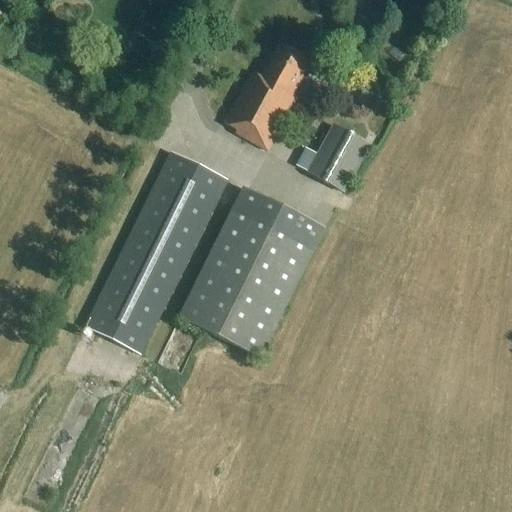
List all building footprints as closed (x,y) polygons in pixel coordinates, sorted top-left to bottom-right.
[(365,0),(363,3),(386,16),(395,0),(365,0)] [(235,135),(267,153),(297,99),(292,96),(310,65),(278,47),(261,79),(252,74),(224,124),(237,132),(235,135)] [(333,127),(307,175),(343,195),(369,147),(333,127)] [(141,357),(227,183),(170,155),(84,329),(141,357)] [(259,361),(324,230),(243,190),(178,321),(259,361)]
